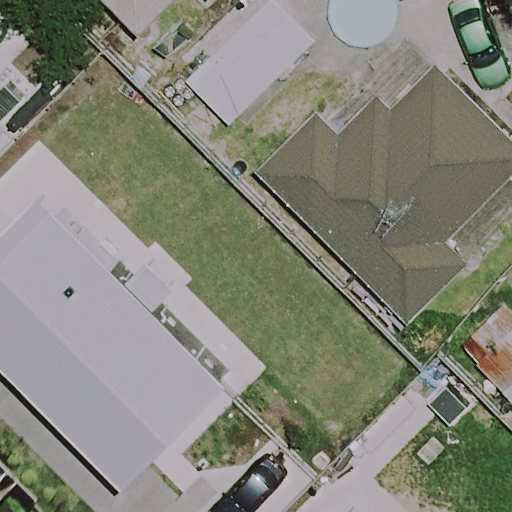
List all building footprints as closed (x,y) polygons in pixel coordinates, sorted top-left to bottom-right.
[(48,0),(110,60),(168,0),(48,0)] [(313,38),(272,0),(262,0),(184,82),(229,126),(313,38)] [(415,332),(479,270),(444,234),(463,215),(511,167),(511,143),(427,57),(331,152),(301,121),(254,168),(406,322),(415,332)] [(0,117),(16,102),(0,85),(0,117)] [(0,375),(43,336),(0,288),(0,375)] [(511,312),(505,305),(457,351),(511,407),(511,312)]
